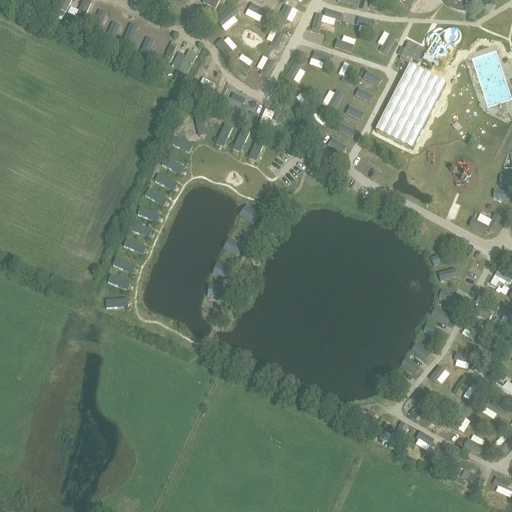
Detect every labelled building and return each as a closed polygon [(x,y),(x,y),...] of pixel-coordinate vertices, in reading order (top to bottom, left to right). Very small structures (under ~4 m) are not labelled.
[(56,0),(53,7),(71,14),(76,0),(56,0)] [(88,0),(86,0),(79,19),(86,22),(95,3),(88,0)] [(220,0),(204,0),(203,4),(215,10),(220,0)] [(388,4),(373,0),(370,0),(368,8),(386,12),(388,4)] [(446,0),(445,2),(447,4),(449,5),(450,7),(453,8),(455,9),(457,10),(460,11),(462,11),(465,11),(465,10),(467,6),(471,8),(475,0),(446,0)] [(271,14),(252,4),(248,11),(267,21),(271,14)] [(177,18),(180,10),(166,6),(163,14),(177,18)] [(292,9),(285,6),(278,21),(285,24),(292,9)] [(76,7),(71,13),(78,17),(82,12),(76,7)] [(238,14),(233,8),(216,22),(221,28),(238,14)] [(343,15),(326,9),(324,17),(341,23),(343,15)] [(107,14),(99,10),(92,26),(100,30),(107,14)] [(320,32),(324,17),(317,15),(312,30),(320,32)] [(376,21),(358,18),(356,27),(373,30),(376,21)] [(120,27),(112,23),(105,38),(113,42),(120,27)] [(138,28),(130,24),(123,40),(131,43),(138,28)] [(173,38),(167,36),(169,31),(160,27),(151,53),(157,55),(158,51),(167,54),(173,38)] [(322,29),(319,38),(328,41),(331,32),(322,29)] [(285,35),(278,32),(270,46),(277,50),(285,35)] [(387,55),(396,40),(389,36),(379,51),(387,55)] [(155,42),(147,38),(140,54),(147,57),(155,42)] [(233,52),(222,40),(216,45),(227,57),(233,52)] [(354,47),(338,40),(335,48),(351,55),(354,47)] [(409,42),(399,60),(408,65),(412,58),(418,47),(409,42)] [(174,58),(179,48),(172,44),(167,55),(174,58)] [(418,47),(412,58),(420,62),(426,51),(418,47)] [(190,51),(179,78),(189,83),(200,55),(190,51)] [(332,58),(314,52),(311,59),(329,66),(332,58)] [(180,71),(188,57),(182,54),(174,68),(180,71)] [(251,68),(238,59),(233,66),(247,75),(251,68)] [(275,64),(268,60),(260,74),(268,78),(275,64)] [(303,66),(296,62),(286,77),(293,81),(303,66)] [(357,70),(350,66),(342,82),(349,86),(357,70)] [(409,68),(376,133),(412,152),(446,87),(409,68)] [(315,70),(312,80),(322,84),(326,74),(315,70)] [(383,80),(368,72),(363,80),(378,88),(383,80)] [(216,96),(223,78),(211,74),(205,92),(216,96)] [(374,97),(359,89),(356,97),(371,105),(374,97)] [(344,95),(336,91),(326,109),(334,113),(344,95)] [(305,109),(293,96),(287,101),(299,114),(305,109)] [(365,114),(350,107),(346,115),(361,122),(365,114)] [(280,131),(283,125),(274,121),(278,114),(269,110),(263,123),(280,131)] [(202,114),(194,116),(199,138),(207,136),(202,114)] [(327,131),(311,117),(306,124),(321,137),(327,131)] [(356,132),(341,124),(337,132),(352,139),(356,132)] [(232,128),(225,125),(216,145),(223,148),(232,128)] [(250,134),(243,130),(233,150),(241,154),(250,134)] [(192,147),(174,137),(170,145),(189,154),(192,147)] [(265,143),(257,139),(249,159),(257,162),(265,143)] [(347,148),(333,139),(328,147),(342,155),(347,148)] [(185,169),(165,159),(161,167),(181,176),(185,169)] [(177,185),(159,175),(155,182),(174,192),(177,185)] [(511,176),(501,175),(500,183),(511,184),(511,176)] [(442,181),(435,200),(454,207),(461,188),(442,181)] [(168,200),(149,190),(145,198),(164,208),(168,200)] [(511,192),(494,190),(493,198),(510,200),(511,192)] [(260,215),(247,206),(239,217),(252,226),(260,215)] [(160,216),(140,208),(137,215),(157,223),(160,216)] [(496,230),(502,217),(495,213),(489,227),(496,230)] [(286,232),(289,220),(274,217),(271,229),(286,232)] [(489,226),(473,219),(470,226),(485,233),(489,226)] [(153,232),(131,223),(128,231),(150,240),(153,232)] [(430,238),(436,243),(444,235),(438,229),(430,238)] [(244,247),(229,239),(223,251),(237,258),(244,247)] [(147,248),(127,240),(123,248),(144,256),(147,248)] [(268,244),(252,244),(252,256),(268,256),(268,244)] [(446,252),(430,260),(434,267),(450,259),(446,252)] [(511,257),(507,255),(503,262),(511,267),(511,257)] [(136,268),(116,259),(113,267),(133,275),(136,268)] [(228,282),(232,269),(217,263),(212,276),(228,282)] [(260,269),(244,268),(243,281),(259,282),(260,269)] [(455,270),(438,275),(440,283),(457,278),(455,270)] [(131,285),(111,276),(108,283),(128,292),(131,285)] [(498,287),(503,280),(497,277),(493,284),(498,287)] [(498,290),(510,294),(511,288),(511,282),(503,279),(498,290)] [(225,287),(209,285),(208,299),(224,300),(225,287)] [(254,292),(238,289),(236,303),(252,305),(254,292)] [(458,298),(441,292),(439,299),(455,305),(458,298)] [(481,297),(478,305),(484,308),(488,300),(481,297)] [(128,308),(127,300),(106,301),(107,309),(128,308)] [(450,318),(435,310),(431,316),(447,324),(450,318)] [(511,319),(502,314),(496,324),(509,332),(511,327),(511,319)] [(443,332),(427,325),(424,333),(440,340),(443,332)] [(511,345),(511,344),(498,337),(495,344),(509,351),(511,345)] [(430,356),(416,345),(411,352),(426,362),(430,356)] [(470,366),(472,358),(456,354),(454,361),(470,366)] [(420,370),(406,359),(401,365),(416,376),(420,370)] [(448,360),(442,368),(453,377),(460,369),(448,360)] [(445,372),(439,368),(429,380),(435,385),(445,372)] [(408,385),(395,374),(390,380),(403,391),(408,385)] [(511,384),(507,379),(498,388),(511,401),(511,400),(511,384)] [(482,395),(475,391),(466,404),(473,408),(482,395)] [(430,403),(426,395),(411,402),(416,410),(430,403)] [(504,410),(489,401),(485,408),(499,417),(504,410)] [(468,417),(460,412),(451,426),(458,431),(468,417)] [(405,424),(399,436),(406,440),(412,427),(405,424)] [(434,443),(420,434),(416,440),(430,449),(434,443)] [(392,448),(400,452),(405,439),(397,436),(392,448)] [(484,448),(468,439),(464,446),(480,455),(484,448)] [(511,447),(511,444),(507,440),(495,452),(501,458),(511,447)] [(477,477),(480,471),(457,460),(454,467),(477,477)] [(511,485),(496,479),(493,486),(511,494),(511,485)]
